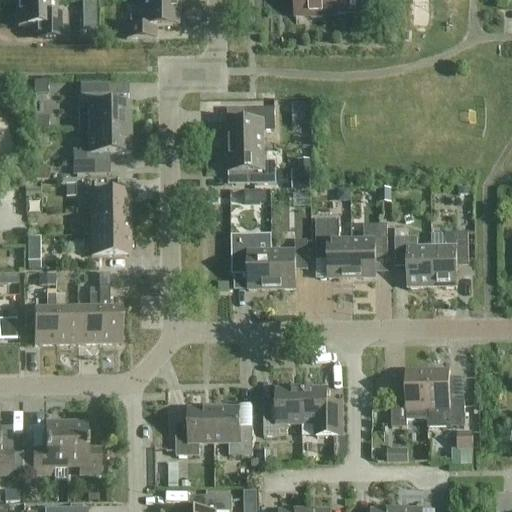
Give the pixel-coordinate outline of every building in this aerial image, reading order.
[(294,0),(295,13),(295,18),(310,17),(310,19),(322,19),(322,17),(335,17),(334,0),(294,0)] [(176,2),(141,3),(141,17),(129,18),(129,28),(125,28),(125,41),(155,41),(155,28),(177,28),(176,2)] [(17,29),(31,29),(31,41),(66,40),(66,17),(55,17),(55,4),(17,5),(17,29)] [(95,4),(83,4),(83,17),(95,17),(95,4)] [(46,83),(41,83),(34,83),(33,83),(33,96),(46,96),(46,83)] [(137,84),(136,94),(157,95),(158,85),(137,84)] [(77,107),(78,132),(129,131),(129,107),(101,107),(101,99),(108,99),(108,87),(80,88),(80,107),(77,107)] [(213,106),(213,117),(234,116),(234,104),(213,106)] [(305,118),(305,105),(291,105),(291,119),(292,119),(305,119),(305,118)] [(227,123),(227,149),(263,149),(263,134),(275,133),(274,110),(245,110),(245,123),(227,123)] [(47,119),(34,119),(34,131),(47,131),(47,119)] [(72,177),(81,177),(109,176),(109,164),(102,164),(102,156),(130,156),(129,131),(78,132),(78,153),(72,153),(72,177)] [(263,149),(227,149),(228,175),(246,175),(246,187),(276,187),(275,163),(263,163),(263,149)] [(307,189),(307,177),(299,178),(299,189),(307,189)] [(75,199),(75,186),(65,186),(65,187),(65,199),(75,199)] [(343,203),(350,203),(350,192),(338,191),(338,192),(338,199),(343,203)] [(390,205),(390,191),(378,191),(378,205),(390,205)] [(89,195),(89,216),(129,216),(129,194),(89,195)] [(244,194),(244,206),(267,206),(267,194),(244,194)] [(89,216),(89,238),(130,238),(129,216),(89,216)] [(352,281),(351,243),(338,243),(338,235),(339,235),(339,222),(315,223),(315,263),(327,262),(328,282),(352,281)] [(364,243),(351,243),(352,281),(375,281),(375,262),(387,261),(387,227),(363,227),(364,243)] [(445,236),(431,236),(431,249),(432,290),(456,290),(456,264),(468,264),(468,235),(445,236)] [(130,238),(89,238),(90,260),(130,259),(130,238)] [(407,291),(432,290),(431,249),(417,250),(417,240),(394,240),(395,265),(407,265),(407,291)] [(294,254),(271,254),(272,292),(295,292),(295,273),(307,273),(307,243),(294,243),(294,254)] [(272,292),(271,254),(258,255),(258,244),(235,244),(236,274),(248,274),(248,293),(272,292)] [(27,271),(39,271),(39,265),(35,260),(27,260),(27,271)] [(98,275),(98,288),(107,288),(108,288),(108,275),(98,275)] [(53,277),(44,277),(44,289),(53,289),(53,277)] [(218,297),(228,297),(228,287),(218,286),(218,297)] [(98,297),(98,349),(121,348),(121,313),(107,313),(107,288),(98,288),(98,290),(98,296),(98,297)] [(89,314),(76,314),(77,349),(98,349),(98,297),(89,298),(89,314)] [(55,349),(55,298),(46,298),(46,314),(32,314),(33,349),(55,349)] [(64,298),(55,298),(55,349),(77,349),(76,314),(64,314),(64,298)] [(0,321),(0,331),(15,332),(15,322),(0,321)] [(406,422),(427,422),(427,374),(404,374),(405,406),(391,406),(391,432),(406,431),(406,422)] [(427,374),(427,422),(427,431),(464,431),(464,405),(449,405),(449,374),(427,374)] [(301,429),(300,393),(274,394),(275,408),(262,408),(263,442),(287,441),(286,429),(301,429)] [(326,393),(300,393),(301,429),(316,429),(316,441),(336,441),(339,441),(339,439),(339,407),(326,407),(326,393)] [(214,449),(213,413),(187,413),(187,428),(175,428),(175,461),(199,461),(199,449),(214,449)] [(239,413),(213,413),(214,449),(228,449),(228,460),(252,460),(252,427),(239,427),(239,413)] [(32,454),(22,455),(22,473),(32,473),(32,479),(54,479),(54,482),(66,482),(66,471),(66,426),(44,426),(45,453),(32,453),(32,454)] [(86,426),(66,426),(66,471),(78,471),(78,479),(100,478),(100,453),(86,453),(86,426)] [(473,434),(457,435),(457,451),(473,451),(473,434)] [(336,459),(347,459),(347,439),(339,439),(339,441),(336,441),(336,459)] [(387,465),(408,465),(407,451),(387,452),(387,465)] [(0,479),(12,479),(12,474),(22,474),(22,473),(22,455),(12,455),(12,454),(0,453),(0,479)] [(270,468),(270,454),(259,454),(259,468),(270,468)] [(256,494),(243,494),(243,507),(256,507),(256,494)] [(230,511),(231,501),(205,501),(205,511),(230,511)]
